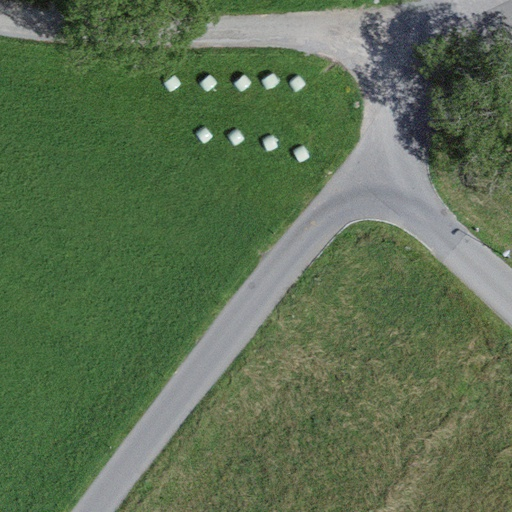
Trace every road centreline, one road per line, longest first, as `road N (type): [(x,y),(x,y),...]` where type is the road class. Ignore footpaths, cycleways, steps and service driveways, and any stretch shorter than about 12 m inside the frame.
road 1 (track): [(99,511),(233,329),(363,174)]
road 2 (residential): [(511,23),(459,52),(399,104),(363,174)]
road 3 (residential): [(511,304),(363,174)]
